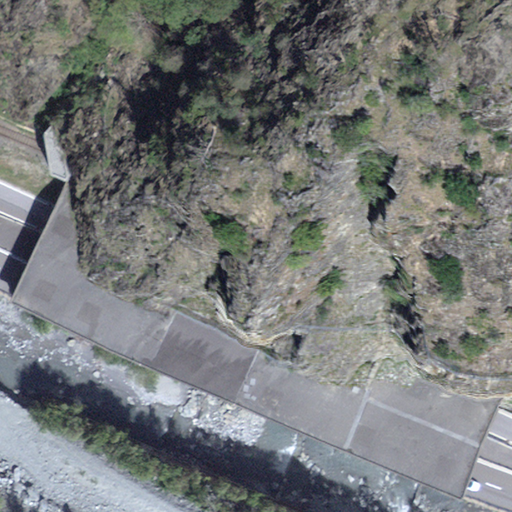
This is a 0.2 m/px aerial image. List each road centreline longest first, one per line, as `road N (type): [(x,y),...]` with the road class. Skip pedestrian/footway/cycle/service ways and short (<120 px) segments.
road 1 (primary): [(511,429),(0,198)]
road 2 (primary): [(0,268),(265,391),(511,491)]
